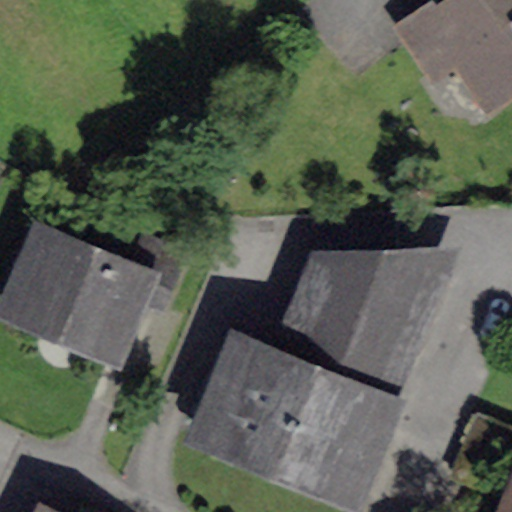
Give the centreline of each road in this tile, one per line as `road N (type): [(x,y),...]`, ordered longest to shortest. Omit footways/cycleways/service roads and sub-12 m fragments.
road 1 (unknown): [(390,511),(509,227)]
road 2 (residential): [(139,511),(0,437)]
